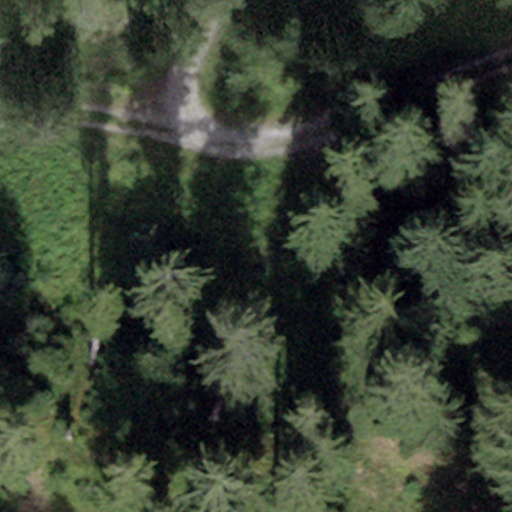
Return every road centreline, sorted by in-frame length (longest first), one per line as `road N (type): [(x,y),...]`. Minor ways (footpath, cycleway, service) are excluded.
road 1 (track): [(511,58),(381,125),(288,154),(85,112),(0,114)]
road 2 (track): [(215,0),(194,33),(194,131)]
